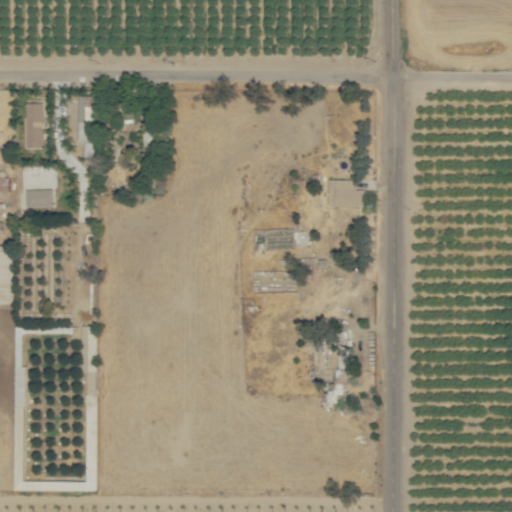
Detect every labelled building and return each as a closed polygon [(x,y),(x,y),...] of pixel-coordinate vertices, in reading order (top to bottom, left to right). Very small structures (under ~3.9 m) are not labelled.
[(43,100),(26,100),(27,145),(44,144),(43,100)] [(328,204),(365,205),(365,187),(357,187),(358,177),(329,177),(328,204)] [(27,205),(53,204),(53,187),(26,188),(27,205)] [(266,245),(308,245),(307,227),(266,227),(266,245)] [(0,282),(14,282),(14,243),(0,243),(0,282)] [(96,323),(82,324),(83,358),(97,358),(96,323)] [(325,367),(325,353),(329,353),(329,343),(315,343),(314,367),(325,367)]
